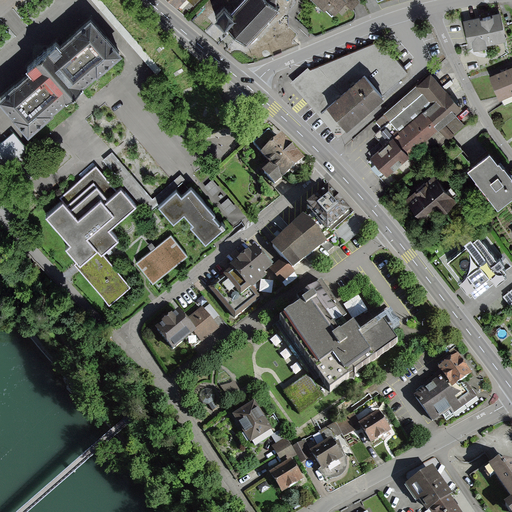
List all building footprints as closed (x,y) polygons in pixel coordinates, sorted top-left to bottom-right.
[(161,71),(102,0),(88,0),(154,76),(161,71)] [(99,0),(158,67),(158,89),(199,135),(240,128),(247,124),(236,111),(233,114),(226,107),(220,99),(222,98),(215,88),(209,81),(200,75),(190,69),(179,59),(170,47),(165,40),(160,35),(154,31),(148,28),(140,21),(132,10),(128,4),(123,0),(99,0)] [(233,33),(245,44),(278,8),(274,4),(269,0),(244,0),(234,11),(226,3),(214,15),(233,33)] [(315,0),(332,15),(345,2),(352,9),(360,0),(359,0),(315,0)] [(502,13),(463,23),(471,56),(510,46),(502,13)] [(29,71),(0,94),(0,100),(27,133),(76,91),(121,53),(91,18),(62,43),(57,39),(41,53),(24,66),(29,71)] [(380,41),(292,81),(308,99),(341,137),(379,102),(408,76),(380,41)] [(511,63),(490,71),(499,97),(511,92),(511,63)] [(431,71),(384,112),(384,113),(415,148),(419,145),(423,150),(443,133),(448,139),(465,125),(455,113),(462,107),(448,90),(431,71)] [(382,143),(368,155),(385,175),(415,148),(384,113),(376,120),(381,127),(374,133),(382,143)] [(279,130),(257,151),(289,186),(314,163),(279,130)] [(511,168),(492,143),(468,162),(503,205),(511,197),(511,168)] [(411,154),(407,157),(412,163),(416,161),(411,154)] [(84,176),(43,213),(71,245),(66,250),(77,261),(73,264),(77,268),(109,303),(129,286),(106,261),(99,254),(115,239),(105,228),(135,201),(122,187),(117,191),(95,166),(84,176)] [(238,205),(212,178),(201,189),(224,217),(238,205)] [(434,179),(403,203),(419,225),(439,210),(442,214),(454,205),(434,179)] [(175,190),(157,205),(171,222),(183,213),(192,222),(189,225),(205,242),(224,225),(189,187),(184,192),(180,197),(175,190)] [(309,210),(303,215),(273,243),(294,269),(322,246),(327,252),(335,246),(329,239),(334,235),(329,230),(350,212),(330,189),(307,208),(309,210)] [(187,255),(169,235),(153,248),(135,262),(151,283),(187,255)] [(481,236),(448,261),(467,286),(463,289),(471,299),(474,297),(476,299),(496,284),(499,287),(511,277),(506,270),(510,267),(503,258),(500,261),(481,236)] [(237,319),(258,301),(251,292),(275,272),(273,269),(256,249),(211,288),(237,319)] [(285,258),(273,269),(275,272),(282,280),(295,270),(285,258)] [(304,305),(282,321),(316,369),(321,377),(330,391),(349,378),(354,379),(355,374),(362,369),(398,344),(383,322),(362,336),(357,330),(321,281),(299,297),(304,305)] [(345,307),(354,322),(369,313),(361,298),(345,307)] [(203,308),(186,321),(197,335),(203,342),(220,329),(203,308)] [(178,312),(158,328),(176,351),(197,335),(186,321),(178,312)] [(457,355),(437,369),(452,390),(468,378),(472,375),(457,355)] [(308,375),(285,392),(300,413),(324,397),(314,382),(321,377),(316,369),(308,375)] [(442,375),(412,396),(431,422),(450,408),(453,411),(479,392),(468,378),(452,390),(442,375)] [(255,404),(234,418),(253,447),(274,433),(255,404)] [(379,410),(360,421),(372,442),(391,431),(379,410)] [(354,412),(336,421),(342,432),(343,435),(361,425),(354,412)] [(336,421),(318,431),(324,441),(332,437),(342,432),(336,421)] [(324,441),(310,450),(323,472),(345,458),(332,437),(324,441)] [(288,440),(273,448),(282,466),(297,458),(288,440)] [(311,458),(302,441),(293,446),(302,462),(311,458)] [(511,511),(511,459),(503,458),(488,469),(511,500),(503,505),(508,511),(511,511)] [(290,462),(270,474),(282,495),(303,482),(290,462)] [(437,463),(406,484),(423,508),(449,491),(454,487),(437,463)] [(463,511),(449,491),(423,508),(424,511),(463,511)]
